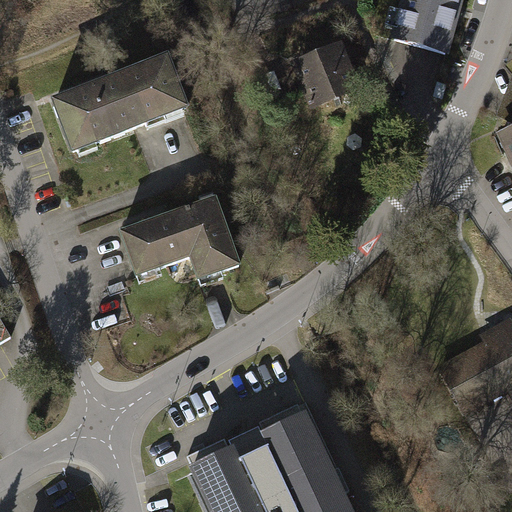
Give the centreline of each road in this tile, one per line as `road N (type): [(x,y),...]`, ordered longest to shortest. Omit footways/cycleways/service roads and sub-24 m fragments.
road 1 (residential): [(433,158),(301,298),(97,421)]
road 2 (residential): [(0,143),(97,421)]
road 3 (residential): [(504,0),(479,72),(433,158)]
road 4 (residential): [(511,250),(433,158)]
